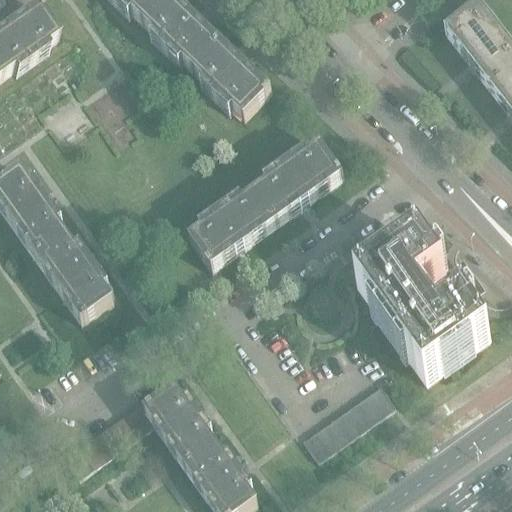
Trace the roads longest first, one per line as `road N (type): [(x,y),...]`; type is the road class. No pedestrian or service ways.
road 1 (residential): [(0,483),(438,171)]
road 2 (secondary): [(511,417),(379,511)]
road 3 (residential): [(438,171),(337,69)]
